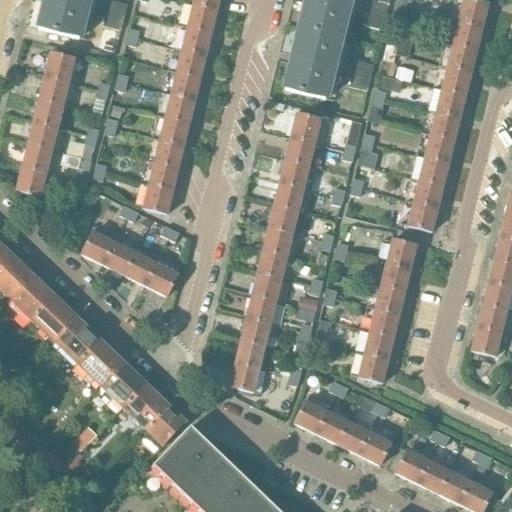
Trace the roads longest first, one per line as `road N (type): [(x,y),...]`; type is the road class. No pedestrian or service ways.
road 1 (residential): [(511,78),(431,379),(511,421)]
road 2 (residential): [(270,0),(186,334),(161,367)]
road 3 (residential): [(413,511),(196,404),(161,367)]
road 4 (residential): [(161,367),(0,210)]
